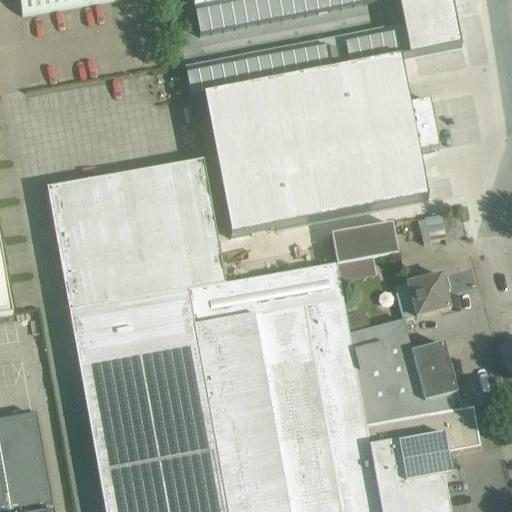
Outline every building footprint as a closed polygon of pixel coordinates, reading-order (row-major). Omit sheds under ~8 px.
[(18,0),(22,18),(125,0),(18,0)] [(191,0),(199,39),(376,5),(375,0),(191,0)] [(396,0),(399,10),(449,0),(396,0)] [(451,0),(449,0),(399,10),(402,27),(408,60),(461,49),(457,24),(456,24),(451,0)] [(402,27),(343,38),(349,70),(400,60),(400,61),(408,60),(402,27)] [(325,42),(184,69),(190,100),(203,98),(331,73),(330,65),(337,64),(335,52),(328,53),(325,42)] [(331,73),(203,98),(230,240),(427,202),(428,202),(418,155),(439,151),(429,103),(409,107),(400,61),(400,60),(349,70),(331,73)] [(203,164),(47,192),(55,234),(51,235),(54,249),(57,248),(58,254),(55,254),(57,269),(61,268),(62,273),(58,274),(61,288),(64,288),(65,293),(62,294),(64,308),(68,307),(69,314),(104,511),(379,511),(365,430),(348,337),(345,319),(336,269),(335,267),(225,287),(203,164)] [(392,226),(331,237),(336,267),(335,267),(336,269),(398,257),(392,226)] [(0,247),(0,319),(7,318),(12,317),(0,247)] [(441,277),(393,290),(402,323),(403,323),(416,319),(416,321),(450,311),(446,293),(449,292),(446,279),(442,280),(441,277)] [(370,331),(348,337),(365,430),(429,418),(461,413),(457,396),(443,346),(411,355),(403,323),(402,323),(370,331)] [(429,418),(365,430),(379,511),(446,511),(441,481),(443,480),(451,479),(449,471),(454,470),(451,458),(447,459),(446,456),(480,450),(473,411),(461,413),(429,418)] [(0,511),(52,511),(35,418),(0,423),(0,511)]
